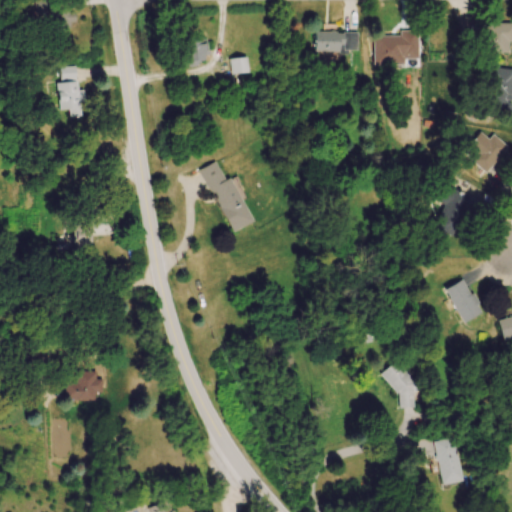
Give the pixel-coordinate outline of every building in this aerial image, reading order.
[(485,55),(511,55),(511,45),(511,44),(511,25),(472,26),(472,43),(485,43),(485,55)] [(315,33),(315,54),(358,54),(358,33),(315,33)] [(405,67),(405,62),(419,62),(419,35),(374,35),(374,67),(405,67)] [(197,62),(209,59),(203,39),(179,46),(186,70),(199,67),(197,62)] [(231,61),(232,76),(242,75),(241,60),(231,61)] [(59,68),(59,111),(69,111),(69,118),(82,118),(82,93),(77,93),(77,68),(59,68)] [(477,115),(511,117),(511,115),(511,74),(479,73),(477,115)] [(477,170),(507,161),(499,136),(470,144),(477,170)] [(231,234),(251,225),(222,161),(201,170),(231,234)] [(435,230),(455,238),(464,213),(477,217),(483,201),(439,185),(432,202),(444,207),(435,230)] [(92,259),(92,216),(79,216),(79,224),(73,224),(73,259),(92,259)] [(446,288),(463,325),(483,316),(465,279),(446,288)] [(504,342),(511,340),(511,319),(499,322),(504,342)] [(95,396),(103,396),(103,374),(68,374),(68,403),(95,403),(95,396)] [(443,487),(463,483),(455,440),(435,444),(443,487)]
